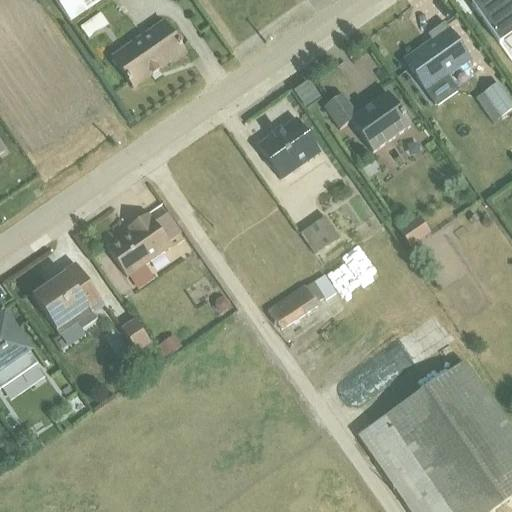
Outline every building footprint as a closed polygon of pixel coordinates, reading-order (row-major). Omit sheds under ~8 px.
[(55,0),(72,24),(107,0),(55,0)] [(502,0),(480,0),(472,6),(476,12),(492,1),(495,5),(502,0)] [(492,1),(476,12),(500,46),(511,36),(511,0),(502,0),(495,5),(492,1)] [(164,23),(112,58),(134,90),(186,56),(164,23)] [(425,48),(404,63),(436,109),(459,93),(449,78),(472,62),(450,31),(449,32),(445,25),(428,37),(433,44),(426,49),(425,48)] [(308,85),(296,94),(306,109),(318,100),(308,85)] [(511,103),(499,85),(476,101),(493,125),(511,111),(511,103)] [(343,97),(324,110),(340,132),(351,124),(373,155),(411,128),(388,96),(357,118),(343,97)] [(279,133),(258,149),(266,161),(266,164),(270,169),(272,170),(281,182),(320,155),(297,122),(279,133)] [(511,195),(503,202),(511,215),(511,195)] [(154,224),(168,244),(181,235),(167,215),(154,224)] [(168,244),(154,224),(148,216),(127,231),(130,234),(107,250),(127,280),(129,278),(146,267),(172,249),(168,244)] [(325,219),(301,236),(315,256),(339,239),(325,219)] [(418,219),(399,233),(411,250),(430,235),(418,219)] [(386,233),(354,255),(365,271),(372,266),(378,274),(402,257),(386,233)] [(64,277),(33,299),(61,338),(79,325),(83,331),(98,321),(94,316),(105,307),(76,266),(63,275),(64,277)] [(146,267),(129,278),(139,292),(156,281),(146,267)] [(305,289),(268,314),(275,324),(274,325),(275,327),(277,326),(281,332),(318,308),(316,304),(324,299),(326,302),(336,295),(325,278),(306,290),(305,289)] [(417,282),(394,299),(398,304),(402,301),(407,309),(413,304),(417,310),(430,301),(417,282)] [(0,391),(37,365),(30,355),(32,354),(5,315),(0,318),(0,391)] [(134,322),(122,331),(150,372),(163,363),(134,322)] [(174,336),(157,349),(165,361),(183,349),(174,336)] [(511,432),(465,364),(358,438),(408,511),(495,511),(511,501),(511,432)]
